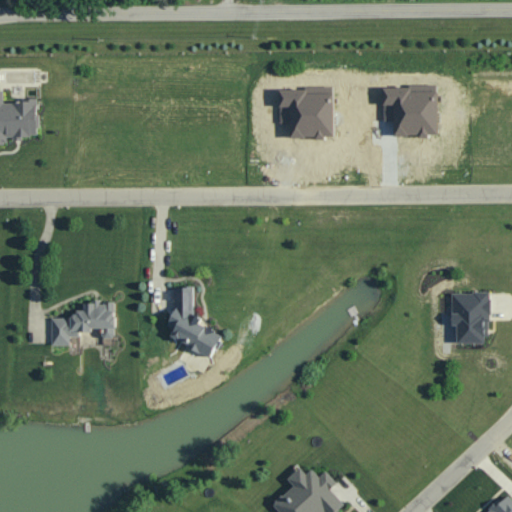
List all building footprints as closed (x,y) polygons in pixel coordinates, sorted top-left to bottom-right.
[(441,136),(440,91),(415,92),(415,88),(386,88),(387,121),(397,121),(398,137),(441,136)] [(0,144),(8,145),(8,138),(39,138),(40,101),(5,101),(6,92),(0,91),(0,144)] [(337,138),(337,91),(282,92),(283,123),(294,123),(294,138),(320,138),(337,138)] [(178,285),(179,305),(173,318),(174,337),(216,354),(224,332),(204,324),(204,315),(196,312),(195,285),(178,285)] [(460,341),(491,341),(490,291),(455,291),(455,323),(460,323),(460,341)] [(118,300),(86,300),(86,308),(76,308),(76,317),(54,317),(54,344),(73,344),(73,336),(81,336),(81,328),(106,328),(106,336),(118,336),(118,300)] [(338,511),(347,502),(333,490),(340,481),(327,470),(323,475),(314,468),(310,472),(302,465),(290,479),(295,482),(276,505),(284,511),(283,511),(338,511)] [(511,511),(511,500),(507,495),(488,511),(511,511)]
